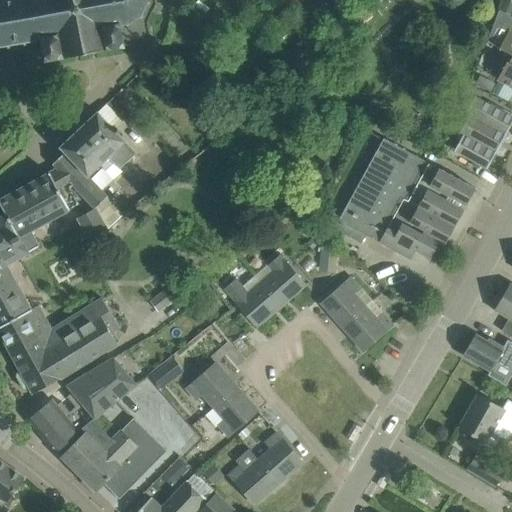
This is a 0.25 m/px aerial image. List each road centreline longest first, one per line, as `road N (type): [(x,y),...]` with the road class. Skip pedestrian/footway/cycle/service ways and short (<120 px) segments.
road 1 (residential): [(354,489),(247,369),(306,316),(396,414)]
road 2 (tertiary): [(396,414),(511,206)]
road 3 (residential): [(0,184),(100,92)]
